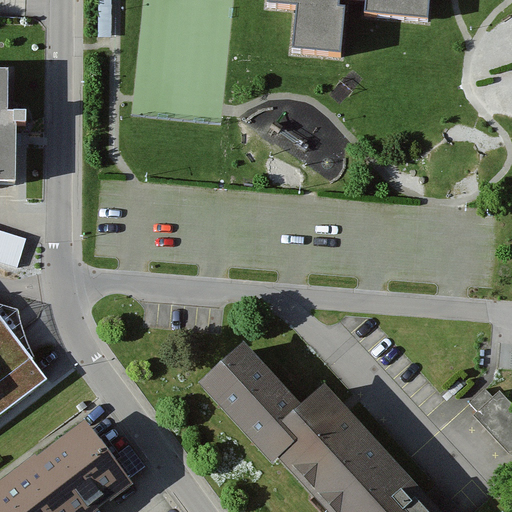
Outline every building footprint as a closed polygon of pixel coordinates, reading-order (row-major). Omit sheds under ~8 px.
[(266,0),(265,14),(298,16),(295,59),(343,63),(348,7),(364,9),(363,21),(428,27),(430,0),(435,0),(446,1),(445,0),(266,0)] [(15,75),(0,75),(0,187),(23,188),(24,131),(14,131),(15,75)] [(321,154),(285,126),(274,140),(310,168),(321,154)] [(0,224),(0,256),(21,261),(27,230),(0,224)] [(0,432),(56,387),(0,315),(0,432)] [(312,411),(252,347),(206,391),(281,471),(285,467),(326,511),(457,511),(439,492),(432,498),(332,392),(312,411)] [(511,458),(511,407),(503,398),(477,423),(511,459),(511,458)] [(89,422),(0,488),(0,511),(112,511),(141,491),(89,422)]
